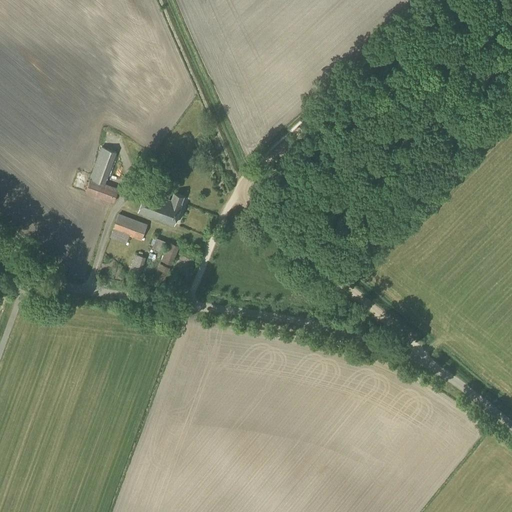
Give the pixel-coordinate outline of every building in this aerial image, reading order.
[(114,202),(118,189),(104,184),(116,152),(102,147),(85,192),(114,202)] [(181,204),(184,196),(174,193),(171,200),(169,199),(170,196),(164,194),(163,197),(146,191),(138,211),(174,224),(182,204),(181,204)] [(142,241),(148,223),(119,213),(110,237),(127,244),(129,236),(142,241)] [(161,252),(165,241),(156,238),(152,248),(161,252)] [(172,265),(179,246),(169,242),(161,261),(172,265)] [(140,276),(146,257),(136,254),(129,272),(140,276)] [(163,286),(171,267),(160,263),(152,282),(163,286)]
